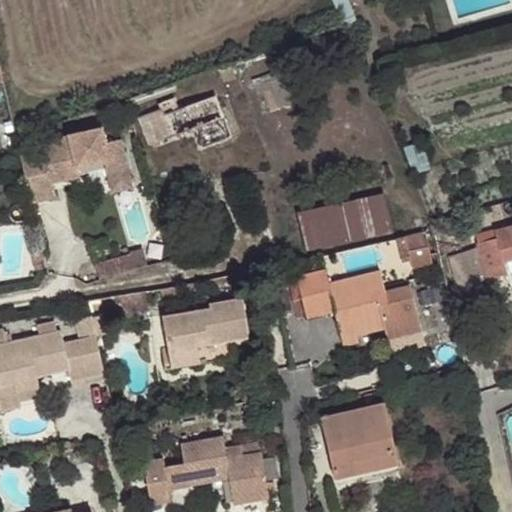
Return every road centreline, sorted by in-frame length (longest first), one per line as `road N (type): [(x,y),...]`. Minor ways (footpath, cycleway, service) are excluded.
road 1 (residential): [(187,269),(0,298)]
road 2 (residential): [(302,370),(306,396),(293,419),(294,511)]
road 3 (residential): [(511,393),(486,404),(510,511)]
